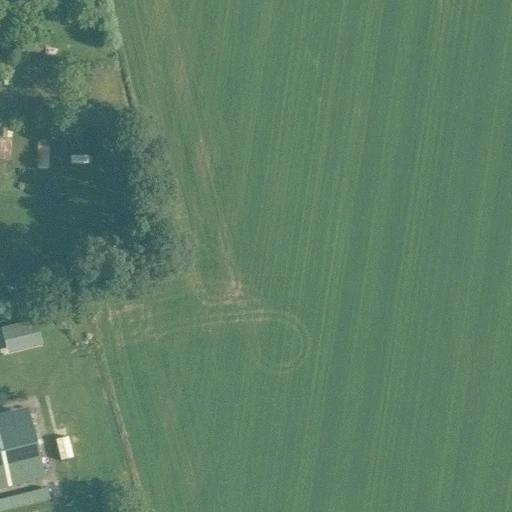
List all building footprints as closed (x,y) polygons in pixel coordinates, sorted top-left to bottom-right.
[(108,123),(109,156),(126,155),(126,122),(108,123)] [(0,160),(8,161),(11,140),(0,139),(0,160)] [(1,329),(7,355),(41,346),(35,320),(1,329)] [(29,420),(0,427),(0,477),(41,467),(29,420)] [(67,436),(54,439),(59,459),(72,456),(67,436)]
